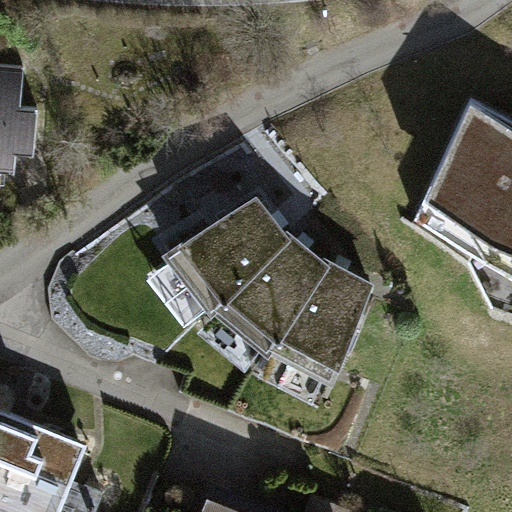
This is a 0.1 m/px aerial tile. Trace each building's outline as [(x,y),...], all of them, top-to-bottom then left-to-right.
[(28,66),(0,63),(0,171),(17,173),(19,151),(35,152),(40,107),(24,106),(28,66)] [(511,132),(468,104),(417,218),(471,260),(491,305),(511,313),(511,132)] [(295,235),(260,194),(168,254),(216,306),(272,351),(336,383),(377,280),(333,260),(295,235)] [(88,440),(0,405),(0,511),(98,511),(106,494),(72,481),(88,440)] [(356,511),(360,504),(316,487),(306,511),(356,511)] [(252,511),(210,495),(203,511),(252,511)]
